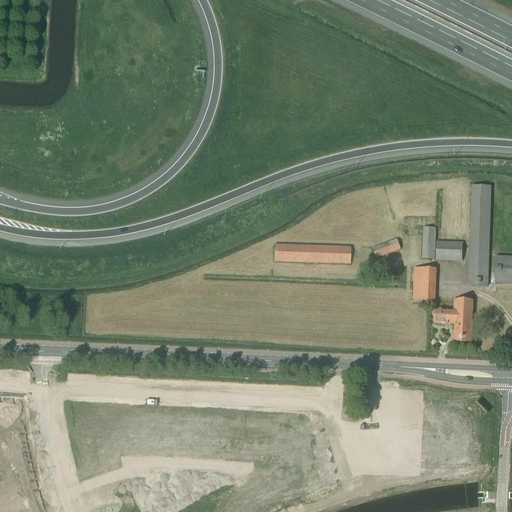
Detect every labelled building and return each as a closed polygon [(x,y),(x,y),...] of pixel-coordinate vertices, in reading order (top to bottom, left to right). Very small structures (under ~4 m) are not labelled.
[(490,188),(472,187),(469,287),(487,287),(490,188)] [(436,228),(423,228),(422,260),(435,260),(436,228)] [(372,249),(376,258),(400,249),(397,239),(372,249)] [(436,260),(462,261),(462,244),(437,243),(436,260)] [(274,245),(273,262),(350,264),(350,248),(274,245)] [(511,257),(496,257),(495,283),(511,283),(511,257)] [(435,302),(436,269),(414,269),(413,301),(435,302)] [(473,301),(454,300),(454,311),(435,310),(434,324),(455,325),(454,343),(472,343),(473,301)] [(448,461),(465,462),(468,403),(452,402),(452,399),(448,399),(431,398),(428,460),(445,461),(445,460),(448,461)] [(243,431),(252,432),(253,414),(243,413),(243,415),(243,431)] [(224,414),(214,414),(213,432),(223,432),(224,414)] [(223,432),(233,433),(234,415),(224,414),(223,432)] [(253,414),(252,432),(262,432),(263,414),(253,414)] [(272,433),(273,415),(263,414),(262,432),(272,433)] [(243,415),(234,415),(233,433),(243,433),(243,431),(243,415)] [(273,415),(272,433),(281,433),(282,415),(273,415)] [(291,434),(291,426),(292,416),(282,415),(281,433),(291,434)] [(292,416),(291,426),(307,427),(314,451),(314,452),(327,449),(318,417),(292,416)] [(327,449),(314,452),(314,451),(308,453),(311,463),(330,458),(327,449)] [(332,468),(330,458),(311,463),(314,473),(332,468)] [(317,483),(335,477),(332,468),(314,473),(317,483)] [(338,488),(335,477),(317,483),(320,493),(338,488)] [(292,482),(282,487),(291,504),(300,500),(301,499),(292,482)] [(281,509),(291,504),(282,487),(273,492),(281,509)] [(86,496),(91,506),(108,498),(104,488),(86,496)] [(274,511),(281,509),(273,492),(263,496),(270,511),(274,511)] [(270,511),(263,496),(253,501),(258,511),(270,511)] [(101,511),(112,508),(108,498),(91,506),(93,511),(101,511)] [(243,506),(246,511),(258,511),(253,501),(243,506)]
